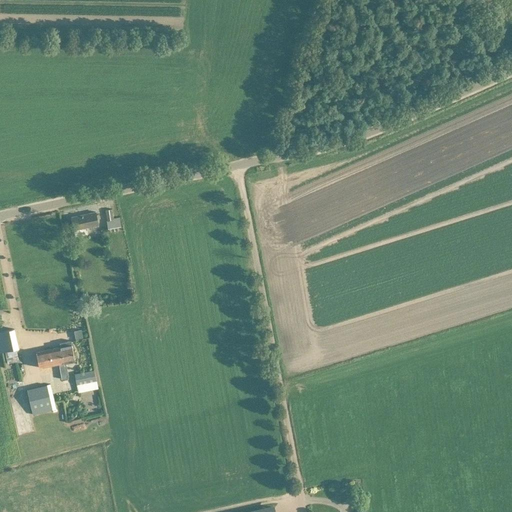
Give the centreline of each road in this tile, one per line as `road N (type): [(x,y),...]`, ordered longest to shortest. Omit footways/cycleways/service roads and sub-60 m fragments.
road 1 (unclassified): [(0,218),(379,133),(511,70)]
road 2 (unknown): [(301,511),(236,166)]
